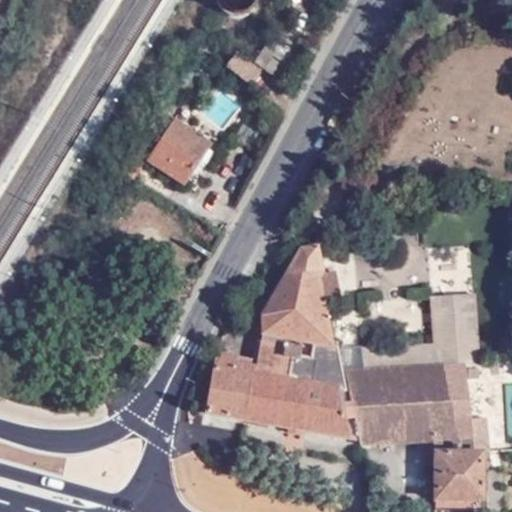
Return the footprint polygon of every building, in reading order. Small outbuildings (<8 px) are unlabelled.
[(218,0),(218,8),(225,16),(242,18),(252,14),(256,6),(256,0),(218,0)] [(253,63),(274,79),(286,64),(265,47),(253,63)] [(262,70),(236,52),(225,69),(252,85),(262,70)] [(203,110),(220,124),(237,104),(220,90),(203,110)] [(209,144),(171,117),(146,152),(184,180),(209,144)] [(112,212),(88,252),(110,264),(134,226),(112,212)] [(337,348),(320,244),(300,249),(260,317),(262,340),(257,366),(241,357),(243,343),(215,359),(208,417),(361,447),(437,445),(435,509),(488,508),(492,453),(491,417),(473,418),(466,362),(483,362),(476,294),(430,295),(433,343),(337,348)]
